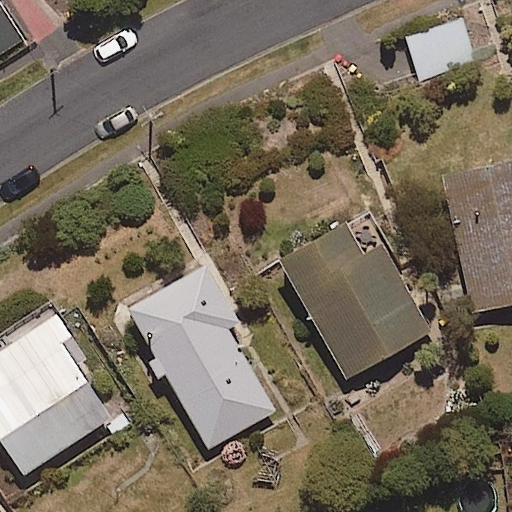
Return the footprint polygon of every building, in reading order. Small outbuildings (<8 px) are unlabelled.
[(0,47),(20,35),(0,3),(0,47)] [(460,12),(405,32),(421,78),(477,58),(460,12)] [(511,145),(440,160),(468,306),(511,297),(511,145)] [(344,211),(276,248),(344,372),(428,326),(378,233),(361,242),(344,211)] [(204,251),(124,297),(208,443),(274,405),(225,320),(239,312),(204,251)] [(56,304),(0,339),(0,436),(20,468),(108,413),(74,359),(86,351),(56,304)]
